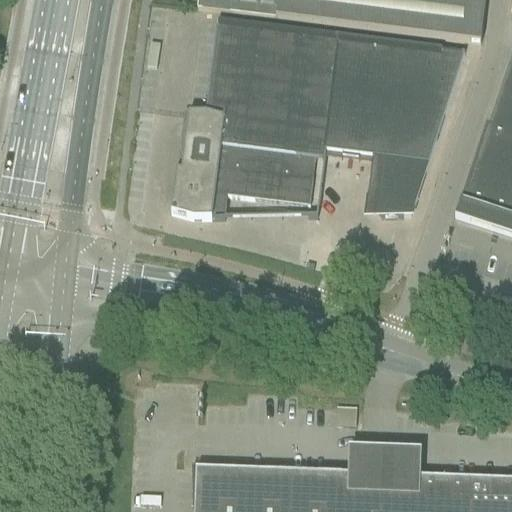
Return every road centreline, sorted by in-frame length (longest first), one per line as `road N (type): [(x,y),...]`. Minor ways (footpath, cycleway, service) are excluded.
road 1 (unclassified): [(395,352),(500,0)]
road 2 (secondary): [(70,274),(105,0)]
road 3 (unclassified): [(338,331),(215,295),(70,274)]
road 4 (unclassified): [(66,302),(338,331)]
road 5 (secondary): [(54,0),(3,262)]
road 6 (secondary): [(44,511),(66,302)]
road 7 (unclassified): [(511,390),(395,352)]
